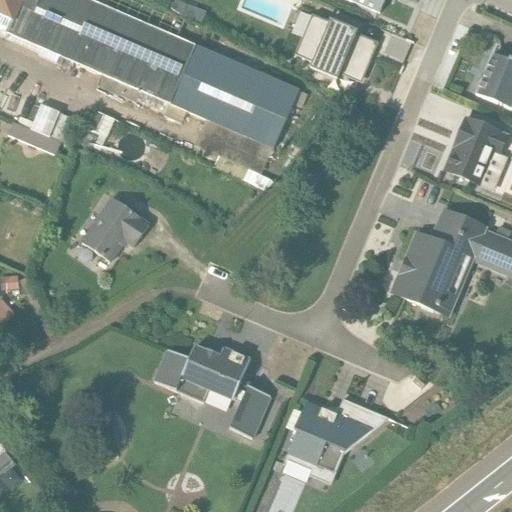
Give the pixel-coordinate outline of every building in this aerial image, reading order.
[(187,115),(204,122),(273,151),(298,93),(298,92),(141,24),(86,0),(0,0),(0,38),(37,55),(36,57),(37,58),(55,65),(59,59),(101,77),(96,88),(136,105),(137,105),(163,116),(162,117),(173,123),(174,123),(181,126),(187,115)] [(342,0),(378,15),(384,0),(342,0)] [(339,76),(360,85),(377,45),(356,35),(356,33),(329,22),(328,24),(311,17),(294,57),(311,64),(308,70),(336,82),(339,76)] [(493,56),(476,96),(510,110),(511,105),(511,62),(508,61),(507,62),(493,56)] [(69,147),(79,124),(40,106),(39,108),(33,106),(26,122),(19,119),(16,126),(61,144),(69,147)] [(93,148),(100,151),(105,140),(106,140),(114,122),(94,114),(86,132),(98,137),(93,148)] [(464,119),(441,173),(479,189),(493,156),(499,158),(508,137),(464,119)] [(257,188),(273,151),(204,122),(193,146),(218,158),(214,169),(215,171),(257,188)] [(13,124),(7,137),(55,157),(61,144),(16,126),(13,124)] [(109,201),(80,244),(109,264),(124,243),(133,249),(148,228),(109,201)] [(461,290),(472,264),(511,280),(511,243),(506,241),(509,234),(499,229),(495,236),(486,232),(486,231),(442,212),(430,242),(416,236),(391,295),(449,319),(461,290)] [(0,279),(0,292),(17,291),(16,278),(0,279)] [(56,335),(27,279),(18,283),(48,340),(56,335)] [(0,318),(3,323),(15,314),(3,298),(0,300),(0,318)] [(188,361),(167,352),(153,384),(202,405),(207,393),(231,403),(232,402),(240,405),(229,431),(252,441),(270,399),(247,389),(244,394),(237,391),(249,362),(222,350),(220,355),(205,349),(203,353),(193,349),(188,361)] [(342,457),(387,421),(342,402),(339,409),(323,409),(322,412),(305,405),(301,415),(292,412),(284,429),(293,433),(289,441),(292,443),(281,467),(284,468),(282,475),(305,485),(308,479),(330,488),(342,457)] [(0,475),(13,466),(0,448),(0,475)]
